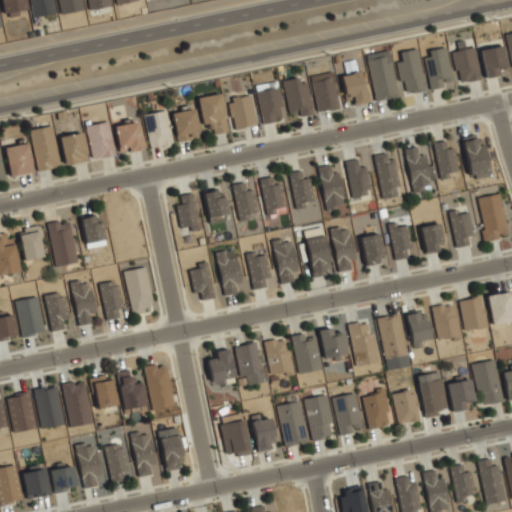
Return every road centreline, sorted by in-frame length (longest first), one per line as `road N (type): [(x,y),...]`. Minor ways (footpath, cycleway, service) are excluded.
road 1 (tertiary): [(0,107),(511,0)]
road 2 (residential): [(0,367),(511,261)]
road 3 (residential): [(511,100),(0,205)]
road 4 (residential): [(92,511),(511,425)]
road 5 (residential): [(145,177),(212,487)]
road 6 (tertiary): [(304,0),(0,63)]
